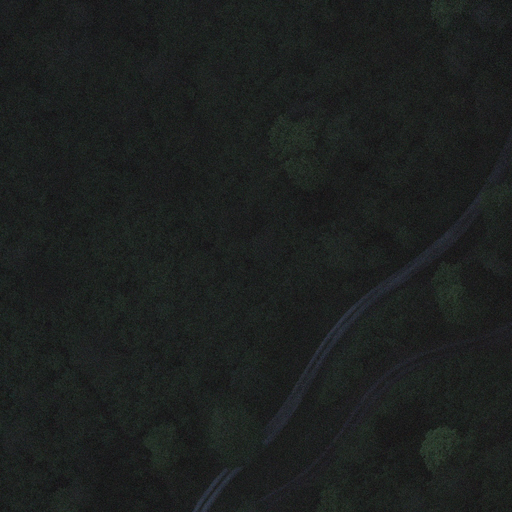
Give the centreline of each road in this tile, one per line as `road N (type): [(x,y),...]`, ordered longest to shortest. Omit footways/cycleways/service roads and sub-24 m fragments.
road 1 (track): [(198,511),(277,427),(350,316),(475,211),(511,138)]
road 2 (track): [(251,511),(316,466),(393,376),(511,328)]
